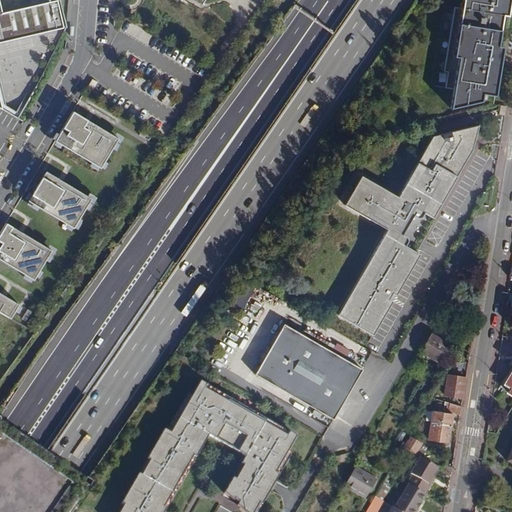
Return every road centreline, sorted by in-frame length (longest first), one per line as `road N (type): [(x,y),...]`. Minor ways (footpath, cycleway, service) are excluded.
road 1 (motorway): [(32,511),(383,0)]
road 2 (motorway): [(319,16),(0,496)]
road 3 (motorway): [(319,16),(124,270),(0,453)]
road 4 (tertiary): [(511,187),(457,511)]
road 5 (residential): [(0,199),(83,62),(88,0)]
